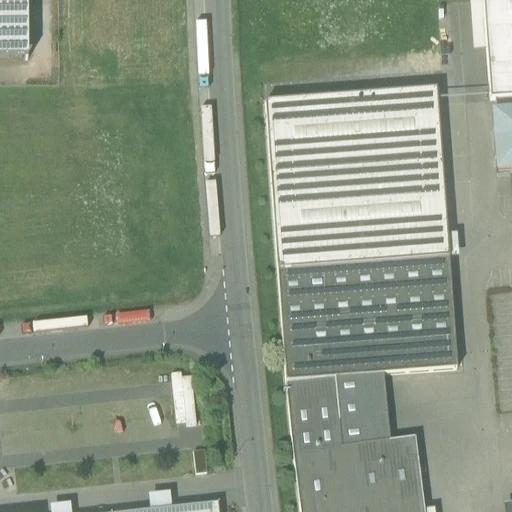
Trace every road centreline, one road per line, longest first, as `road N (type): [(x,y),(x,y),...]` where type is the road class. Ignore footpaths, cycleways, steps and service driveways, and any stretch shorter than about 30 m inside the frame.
road 1 (residential): [(240,327),(215,0)]
road 2 (residential): [(240,327),(0,353)]
road 3 (residential): [(260,511),(240,327)]
